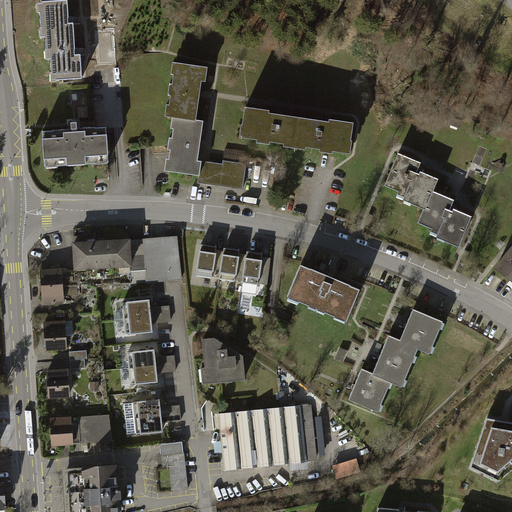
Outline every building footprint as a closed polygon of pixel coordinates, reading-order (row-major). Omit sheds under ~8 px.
[(67,0),(55,0),(36,1),(38,35),(42,35),(43,57),(47,57),(49,85),(81,83),(79,52),(76,53),(74,21),(69,21),(67,0)] [(208,68),(173,63),(164,121),(175,122),(168,170),(199,174),(198,182),(242,188),(247,150),(224,147),(222,164),(200,161),(203,140),(205,122),(195,121),(199,93),(201,81),(206,81),(208,68)] [(283,116),(242,109),(237,138),(349,157),(354,128),(326,123),(283,116)] [(106,128),(42,131),(43,168),(108,165),(106,128)] [(421,164),(397,154),(384,186),(397,192),(395,197),(401,199),(400,202),(422,211),(417,224),(431,230),(428,236),(438,239),(458,247),(470,218),(450,210),(453,201),(433,193),(438,181),(417,173),(421,164)] [(103,242),(75,244),(77,270),(128,266),(129,282),(178,278),(175,237),(103,242)] [(221,248),(202,245),(198,276),(216,279),(221,248)] [(511,245),(495,266),(511,280),(511,245)] [(244,253),(227,250),(221,279),(238,283),(244,253)] [(269,258),(250,255),(246,281),(264,285),(269,258)] [(357,293),(302,269),(289,298),(345,322),(357,293)] [(64,273),(41,274),(42,302),(65,302),(64,273)] [(153,302),(123,304),(126,336),(156,333),(153,302)] [(443,321),(413,309),(407,324),(401,340),(388,335),(379,358),(372,373),(362,369),(354,388),(350,399),(379,411),(391,382),(402,387),(418,348),(430,352),(443,321)] [(70,325),(46,325),(46,349),(70,349),(70,325)] [(214,336),(202,337),(207,382),(244,378),(242,354),(214,336)] [(88,365),(88,350),(71,350),(71,366),(88,365)] [(155,353),(129,355),(132,386),(157,384),(155,353)] [(68,369),(48,371),(50,397),(70,396),(68,369)] [(161,400),(135,404),(139,436),(165,433),(161,400)] [(310,403),(217,413),(220,444),(223,468),(316,458),(310,403)] [(108,414),(74,417),(76,442),(111,439),(108,414)] [(71,417),(51,418),(52,444),(73,443),(71,417)] [(473,464),(498,480),(511,467),(511,422),(486,417),(473,464)] [(162,455),(171,454),(173,490),(189,489),(186,440),(162,442),(162,455)] [(359,458),(334,464),(338,477),(362,471),(359,458)] [(124,511),(121,468),(87,470),(90,511),(124,511)]
